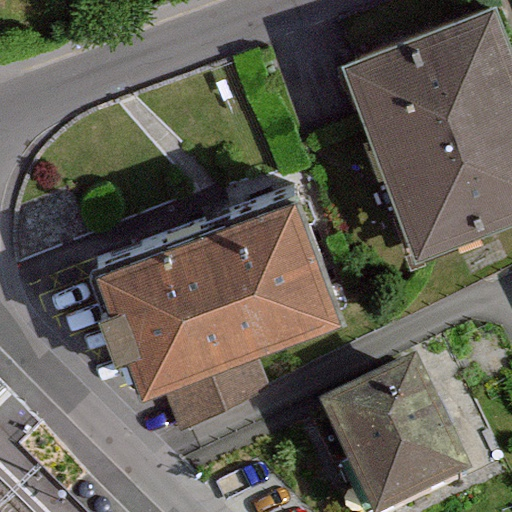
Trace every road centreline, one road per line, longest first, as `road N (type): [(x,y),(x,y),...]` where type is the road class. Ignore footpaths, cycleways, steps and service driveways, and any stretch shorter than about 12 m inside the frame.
road 1 (residential): [(316,0),(0,117)]
road 2 (residential): [(0,322),(186,511)]
